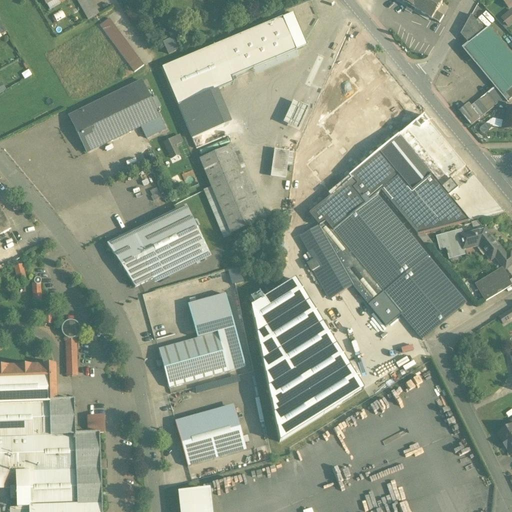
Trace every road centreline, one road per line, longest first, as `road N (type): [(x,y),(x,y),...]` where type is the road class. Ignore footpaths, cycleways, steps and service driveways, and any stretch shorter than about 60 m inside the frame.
road 1 (residential): [(0,159),(120,324),(135,358),(158,511)]
road 2 (residential): [(511,300),(447,341),(445,369),(511,500)]
road 3 (unknown): [(359,16),(309,150)]
